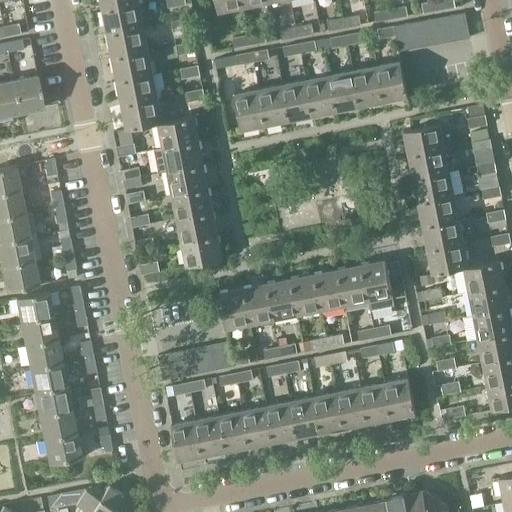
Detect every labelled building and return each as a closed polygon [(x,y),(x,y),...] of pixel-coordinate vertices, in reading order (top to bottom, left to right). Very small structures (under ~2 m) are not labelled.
[(140,3),(139,0),(101,0),(104,11),(140,3)] [(216,0),(218,11),(243,7),(241,0),(216,0)] [(440,9),(438,0),(431,0),(423,2),(425,12),(440,9)] [(438,0),(440,9),(456,6),(454,0),(438,0)] [(104,11),(109,34),(145,27),(140,3),(104,11)] [(404,5),(388,8),(390,18),(406,15),(404,5)] [(374,21),(390,18),(388,8),(372,11),(374,21)] [(453,14),(458,39),(470,37),(465,12),(453,14)] [(341,17),(343,26),(358,23),(357,14),(341,17)] [(441,16),(446,42),(458,39),(453,14),(441,16)] [(429,19),(434,44),(446,42),(441,16),(429,19)] [(191,26),(189,17),(172,20),(174,30),(191,26)] [(343,26),(341,17),(325,20),(327,29),(343,26)] [(434,44),(429,19),(417,21),(422,46),(434,44)] [(406,23),(411,49),(422,46),(417,21),(406,23)] [(4,26),(5,35),(21,32),(19,23),(4,26)] [(294,26),(295,35),(312,32),(310,23),(294,26)] [(411,49),(406,23),(394,26),(395,34),(399,51),(411,49)] [(295,35),(294,26),(278,29),(279,38),(295,35)] [(375,29),(377,38),(395,34),(394,26),(375,29)] [(109,34),(113,58),(149,50),(145,27),(109,34)] [(249,34),(251,43),(266,40),(265,31),(249,34)] [(360,32),(344,35),(346,43),(362,40),(360,32)] [(251,43),(249,34),(234,37),(235,46),(251,43)] [(344,35),(328,38),(330,46),(346,43),(344,35)] [(6,41),(8,51),(23,47),(22,38),(6,41)] [(178,54),(196,50),(194,40),(176,44),(178,54)] [(315,49),(313,40),(297,43),(299,52),(315,49)] [(299,52),(297,43),(281,46),(282,55),(299,52)] [(252,51),(254,60),(269,57),(268,48),(252,51)] [(154,74),(149,50),(113,58),(118,81),(154,74)] [(254,60),(252,51),(237,54),(238,63),(254,60)] [(401,60),(376,65),(384,101),(408,97),(401,60)] [(183,77),(200,73),(198,64),(181,67),(183,77)] [(360,106),(384,101),(376,65),(353,70),(360,106)] [(353,70),(329,75),(337,111),(360,106),(353,70)] [(118,81),(123,105),(159,98),(154,74),(118,81)] [(38,75),(14,79),(21,112),(45,107),(38,75)] [(306,79),(313,116),(337,111),(329,75),(306,79)] [(0,116),(21,112),(14,79),(0,82),(0,116)] [(306,79),(282,84),(290,120),(313,116),(306,79)] [(282,84),(259,89),(266,125),(290,120),(282,84)] [(188,101),(205,97),(203,88),(186,91),(188,101)] [(242,130),(266,125),(259,89),(235,93),(242,130)] [(163,122),(159,98),(123,105),(127,129),(158,123),(163,122)] [(470,126),(487,123),(485,114),(468,117),(470,126)] [(158,123),(163,147),(199,140),(194,116),(163,122),(158,123)] [(404,132),(409,157),(444,150),(440,125),(404,132)] [(475,150),(492,147),(490,138),(473,141),(475,150)] [(158,172),(167,170),(203,163),(199,140),(163,147),(154,149),(158,172)] [(138,141),(117,146),(119,155),(145,150),(144,146),(138,141)] [(414,180),(449,173),(444,150),(409,157),(414,180)] [(48,175),(57,173),(54,157),(45,159),(48,175)] [(480,174),(496,170),(495,161),(478,165),(480,174)] [(167,170),(172,194),(208,186),(203,163),(167,170)] [(0,192),(19,188),(15,164),(0,167),(0,192)] [(121,170),(122,179),(140,176),(138,166),(121,170)] [(414,180),(418,204),(453,197),(449,173),(414,180)] [(140,176),(122,179),(124,188),(137,185),(135,177),(140,176)] [(501,194),(499,185),(482,188),(484,197),(501,194)] [(213,210),(208,186),(172,194),(177,217),(213,210)] [(0,192),(0,216),(24,212),(19,188),(0,192)] [(54,207),(64,205),(60,189),(51,191),(54,207)] [(143,189),(127,192),(126,192),(128,202),(145,199),(143,189)] [(423,227),(458,221),(453,197),(418,204),(423,227)] [(64,205),(54,207),(57,222),(67,220),(64,205)] [(489,221),(506,217),(504,208),(487,212),(489,221)] [(177,217),(181,241),(217,233),(213,210),(177,217)] [(0,241),(29,235),(24,212),(0,216),(0,241)] [(148,213),(131,216),(133,226),(150,222),(148,213)] [(423,227),(427,251),(463,244),(458,221),(423,227)] [(494,244),(510,241),(509,232),(492,235),(494,244)] [(217,233),(181,241),(186,264),(222,257),(217,233)] [(0,241),(0,259),(1,265),(33,259),(29,235),(0,241)] [(153,236),(136,240),(138,249),(155,245),(153,236)] [(60,239),(62,250),(63,254),(73,252),(70,237),(60,239)] [(432,274),(464,268),(467,267),(463,244),(427,251),(432,274)] [(73,252),(63,254),(66,269),(76,267),(73,252)] [(38,284),(33,259),(1,265),(6,291),(38,284)] [(384,259),(360,263),(367,300),(391,295),(384,259)] [(141,264),(143,273),(160,270),(158,260),(141,264)] [(499,261),(467,267),(464,268),(469,291),(504,285),(499,261)] [(336,268),(343,305),(367,300),(360,263),(336,268)] [(336,268),(313,273),(320,309),(343,305),(336,268)] [(289,277),(297,314),(320,309),(313,273),(289,277)] [(289,277),(266,282),(273,318),(297,314),(289,277)] [(266,282),(242,286),(250,323),(273,318),(266,282)] [(509,308),(504,285),(469,291),(474,314),(509,308)] [(226,328),(250,323),(242,286),(218,291),(226,328)] [(423,289),(425,299),(442,295),(441,286),(423,289)] [(20,321),(52,315),(48,291),(16,297),(20,321)] [(74,310),(84,308),(81,293),(71,295),(74,310)] [(84,308),(74,310),(77,326),(87,324),(84,308)] [(511,331),(511,325),(509,308),(474,314),(478,338),(511,331)] [(428,313),(430,322),(447,319),(445,309),(428,313)] [(20,321),(25,345),(57,338),(52,315),(20,321)] [(375,327),(376,336),(392,333),(390,324),(375,327)] [(376,336),(375,327),(359,330),(361,339),(376,336)] [(511,356),(511,331),(478,338),(483,361),(511,356)] [(342,333),(326,336),(328,346),(344,343),(342,333)] [(433,336),(435,346),(452,343),(450,333),(433,336)] [(328,346),(326,336),(311,339),(313,349),(328,346)] [(25,345),(30,368),(62,362),(57,338),(25,345)] [(84,357),(93,355),(90,340),(81,342),(84,357)] [(216,342),(221,367),(233,365),(228,340),(216,342)] [(378,344),(379,353),(395,350),(393,341),(378,344)] [(205,345),(209,369),(221,367),(216,342),(205,345)] [(295,342),(279,346),(281,356),(297,353),(295,342)] [(379,353),(378,344),(363,347),(364,356),(379,353)] [(193,347),(198,372),(209,369),(205,345),(193,347)] [(281,356),(279,346),(263,349),(266,359),(281,356)] [(198,372),(193,347),(181,349),(186,374),(198,372)] [(169,352),(174,376),(186,374),(181,349),(169,352)] [(345,350),(330,353),(332,364),(347,361),(345,350)] [(247,351),(232,354),(234,365),(250,361),(247,351)] [(174,376),(169,352),(158,354),(162,379),(174,376)] [(316,367),(332,364),(330,353),(314,357),(316,367)] [(93,355),(84,357),(87,372),(96,371),(93,355)] [(437,360),(439,370),(457,366),(455,356),(437,360)] [(511,356),(483,361),(487,385),(511,380),(511,356)] [(298,360),(282,363),(284,373),(300,370),(298,360)] [(66,385),(62,362),(30,368),(34,392),(66,385)] [(284,373),(282,363),(266,366),(269,376),(284,373)] [(251,369),(235,372),(237,382),(253,379),(251,369)] [(235,372),(220,375),(222,385),(237,382),(235,372)] [(408,377),(383,382),(391,419),(415,414),(408,377)] [(189,381),(191,391),(207,388),(205,378),(189,381)] [(442,383),(444,393),(461,390),(459,380),(442,383)] [(511,405),(511,380),(487,385),(492,409),(511,405)] [(191,391),(189,381),(173,384),(175,394),(191,391)] [(367,423),(391,419),(383,382),(360,386),(367,423)] [(34,392),(39,415),(71,409),(66,385),(34,392)] [(360,386),(336,391),(344,428),(367,423),(360,386)] [(93,404),(103,402),(100,387),(90,389),(93,404)] [(336,391),(313,396),(320,433),(344,428),(336,391)] [(297,437),(320,433),(313,396),(289,400),(297,437)] [(273,442),(297,437),(289,400),(266,405),(273,442)] [(103,402),(93,404),(96,420),(106,418),(103,402)] [(447,407),(449,417),(466,413),(464,404),(447,407)] [(250,446),(273,442),(266,405),(242,409),(250,446)] [(39,415),(44,439),(76,432),(71,409),(39,415)] [(226,451),(250,446),(242,409),(219,414),(226,451)] [(203,456),(226,451),(219,414),(195,419),(203,456)] [(179,460),(203,456),(195,419),(171,423),(179,460)] [(80,457),(76,432),(44,439),(48,463),(80,457)] [(112,449),(109,434),(100,435),(103,451),(112,449)] [(511,474),(498,478),(503,502),(511,500),(511,474)] [(99,497),(85,488),(73,505),(83,511),(108,511),(112,506),(112,507),(122,492),(108,483),(99,497)] [(414,511),(426,511),(437,498),(423,489),(410,491),(414,511)] [(387,496),(390,511),(414,511),(410,491),(387,496)] [(387,500),(364,504),(365,511),(390,511),(387,496),(386,496),(387,500)] [(450,511),(449,506),(437,498),(426,511),(450,511)] [(511,511),(511,500),(503,502),(505,511),(511,511)]
